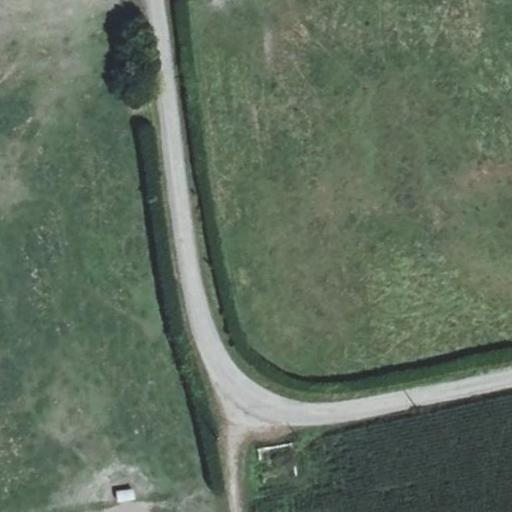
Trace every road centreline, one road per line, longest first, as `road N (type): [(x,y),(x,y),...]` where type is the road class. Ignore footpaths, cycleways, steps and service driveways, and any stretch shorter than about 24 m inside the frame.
road 1 (unclassified): [(155,0),(206,334),(236,387),(290,412),(511,372)]
road 2 (track): [(254,395),(235,445),(234,511)]
